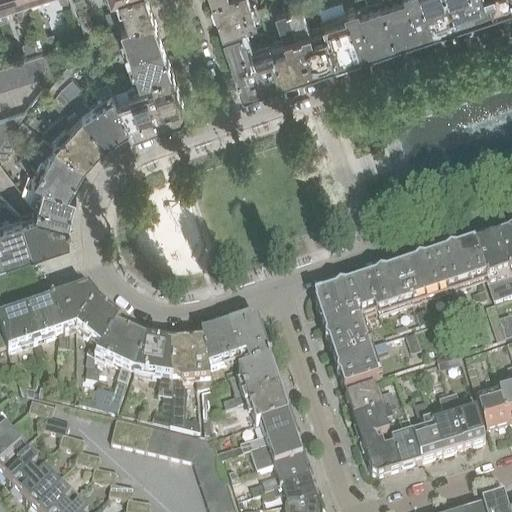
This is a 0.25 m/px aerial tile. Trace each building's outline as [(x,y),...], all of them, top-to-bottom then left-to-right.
[(26,0),(0,0),(0,22),(1,23),(4,34),(11,31),(7,20),(4,11),(3,12),(5,7),(27,0),(26,0)] [(85,6),(82,0),(73,0),(76,9),(85,6)] [(109,0),(119,0),(127,23),(153,14),(147,0),(109,0),(110,0),(109,0)] [(211,0),(222,30),(255,19),(248,0),(211,0)] [(392,42),(393,42),(380,2),(368,6),(365,0),(355,0),(356,5),(358,10),(356,10),(361,28),(350,32),(358,53),(380,46),(384,47),(390,45),(392,42)] [(386,0),(380,2),(393,42),(396,41),(399,42),(406,40),(408,37),(416,34),(409,13),(421,9),(417,0),(386,0)] [(444,0),(417,0),(421,9),(409,13),(416,34),(439,26),(443,27),(450,25),(452,22),(444,0)] [(444,0),(452,22),(455,21),(458,22),(466,20),(466,17),(475,14),(470,0),(444,0)] [(470,0),(475,14),(499,6),(502,8),(508,5),(509,2),(510,2),(509,0),(470,0)] [(325,33),(324,33),(333,61),(335,60),(340,62),(347,59),(348,56),(358,53),(350,32),(361,28),(356,10),(358,10),(356,5),(343,9),(344,14),(321,22),(325,33)] [(301,9),(288,14),(306,69),(319,65),(322,67),(331,64),(332,61),(333,61),(324,33),(311,37),(308,29),(301,9)] [(88,14),(78,17),(84,35),(93,32),(94,32),(92,27),(90,19),(88,14)] [(162,41),(153,14),(127,23),(119,25),(128,52),(162,41)] [(271,46),(269,47),(279,78),(285,76),(289,78),(295,76),(297,72),(306,69),(288,14),(275,18),(282,38),(285,45),(272,50),(271,46)] [(231,59),(249,53),(241,28),(223,33),(231,59)] [(56,45),(52,35),(33,41),(37,51),(56,45)] [(128,52),(118,56),(120,63),(131,60),(138,82),(150,77),(171,70),(162,41),(128,52)] [(24,54),(35,51),(33,42),(21,45),(24,54)] [(69,58),(65,47),(52,51),(58,70),(69,58)] [(249,53),(259,86),(263,85),(266,86),(273,83),(276,79),(279,78),(269,47),(249,53)] [(32,58),(39,79),(42,91),(56,74),(49,52),(32,58)] [(259,86),(249,53),(231,59),(241,88),(246,90),(259,86)] [(20,62),(27,82),(39,79),(32,58),(20,62)] [(73,58),(55,82),(104,140),(127,124),(116,100),(112,92),(89,107),(84,100),(86,98),(78,92),(81,88),(70,79),(79,66),(73,58)] [(9,65),(16,86),(27,82),(20,62),(9,65)] [(0,68),(0,76),(4,90),(16,86),(9,65),(0,68)] [(102,81),(95,66),(87,69),(94,84),(102,81)] [(171,70),(150,77),(153,87),(152,88),(147,90),(158,122),(180,115),(184,108),(171,70)] [(54,141),(84,161),(104,140),(55,82),(44,96),(64,114),(44,132),(54,141)] [(127,124),(131,132),(141,127),(158,122),(147,90),(116,100),(127,124)] [(0,121),(0,137),(8,135),(23,115),(0,121)] [(19,140),(13,135),(0,151),(0,158),(2,160),(19,140)] [(31,176),(68,189),(83,165),(52,145),(44,140),(39,148),(48,153),(37,172),(24,158),(19,163),(30,176),(31,176)] [(40,189),(35,212),(69,221),(71,206),(74,195),(76,192),(68,189),(31,176),(28,186),(40,189)] [(0,205),(0,244),(5,258),(32,249),(21,216),(8,202),(0,205)] [(35,212),(21,216),(32,249),(45,245),(35,212)] [(35,212),(45,245),(69,237),(68,225),(69,221),(35,212)] [(511,236),(473,250),(484,285),(490,303),(511,295),(511,236)] [(480,284),(469,251),(469,250),(431,263),(443,297),(480,284)] [(402,310),(443,297),(431,263),(390,276),(402,310)] [(375,319),(402,310),(390,276),(346,291),(355,316),(358,315),(360,319),(373,315),(375,319)] [(346,291),(326,298),(339,335),(359,328),(355,316),(346,291)] [(76,333),(76,334),(98,307),(95,304),(87,294),(52,306),(63,337),(60,354),(68,355),(69,340),(67,341),(66,337),(76,333)] [(487,304),(484,296),(477,299),(479,307),(487,304)] [(339,335),(326,298),(317,301),(314,307),(324,340),(339,335)] [(63,337),(52,306),(25,315),(35,346),(31,348),(35,360),(42,357),(39,346),(58,339),(57,354),(60,354),(63,337)] [(95,360),(96,361),(116,331),(119,324),(118,323),(113,320),(106,314),(98,307),(76,334),(93,347),(85,359),(92,364),(95,360)] [(493,311),(486,314),(497,347),(504,344),(493,311)] [(511,334),(505,314),(495,318),(504,344),(511,341),(511,334)] [(35,346),(25,315),(0,323),(0,336),(5,351),(7,356),(31,348),(35,346)] [(415,319),(419,331),(432,327),(428,315),(415,319)] [(492,348),(481,315),(472,317),(483,351),(492,348)] [(245,362),(248,371),(269,364),(257,326),(251,323),(227,331),(238,363),(244,361),(245,362)] [(333,366),(368,355),(359,328),(339,335),(324,340),(333,366)] [(142,342),(116,331),(96,361),(120,372),(112,397),(97,393),(95,403),(79,400),(77,410),(116,418),(130,377),(142,342)] [(201,340),(203,347),(207,374),(238,363),(227,331),(206,338),(201,340)] [(416,345),(414,339),(404,343),(406,349),(416,345)] [(152,427),(169,431),(174,348),(145,343),(133,378),(160,382),(157,401),(163,402),(160,420),(153,419),(152,427)] [(203,347),(174,348),(169,431),(198,437),(198,428),(183,426),(185,394),(180,393),(179,384),(209,381),(207,374),(203,347)] [(333,366),(343,394),(377,383),(368,355),(333,366)] [(434,363),(438,378),(461,372),(457,358),(434,363)] [(278,391),(269,364),(248,371),(236,375),(244,399),(222,407),(223,410),(278,391)] [(99,374),(86,372),(84,383),(97,386),(99,374)] [(479,392),(474,373),(467,375),(472,394),(479,392)] [(344,398),(351,420),(359,444),(374,439),(388,435),(384,422),(391,420),(390,415),(404,411),(394,382),(385,385),(390,397),(377,401),(373,389),(344,398)] [(255,430),(259,429),(288,419),(278,391),(223,410),(225,415),(247,408),(255,430)] [(511,391),(498,395),(508,428),(510,428),(511,428),(511,391)] [(34,395),(19,392),(22,401),(32,403),(34,395)] [(72,399),(40,392),(38,401),(70,408),(72,399)] [(461,402),(458,394),(445,398),(443,398),(460,454),(485,446),(475,416),(474,413),(470,400),(461,402)] [(507,429),(508,428),(498,395),(476,402),(486,435),(496,432),(499,434),(505,432),(507,429)] [(201,400),(203,438),(211,440),(209,398),(201,400)] [(436,405),(424,409),(439,461),(460,454),(443,398),(435,401),(436,405)] [(27,418),(45,424),(50,424),(53,413),(30,406),(27,418)] [(414,412),(421,433),(409,437),(418,467),(439,461),(424,409),(414,412)] [(241,460),(295,441),(288,419),(259,429),(263,442),(238,450),(239,453),(217,460),(220,467),(241,460)] [(50,424),(45,424),(42,435),(61,440),(65,441),(69,430),(50,424)] [(408,424),(399,427),(403,438),(411,436),(408,424)] [(121,451),(126,428),(115,425),(109,448),(121,451)] [(121,451),(133,454),(138,430),(126,428),(121,451)] [(150,433),(138,430),(133,454),(144,457),(150,433)] [(144,457),(156,459),(162,436),(150,433),(144,457)] [(0,471),(21,453),(6,435),(0,439),(0,471)] [(173,439),(162,436),(156,459),(168,462),(173,439)] [(390,443),(393,452),(399,473),(418,467),(409,437),(390,443)] [(168,462),(180,465),(185,441),(173,439),(168,462)] [(378,452),(374,439),(359,444),(370,476),(378,479),(399,473),(393,452),(384,455),(383,451),(378,452)] [(58,452),(76,457),(81,458),(84,446),(65,441),(61,440),(58,452)] [(210,447),(185,441),(180,465),(191,468),(210,447)] [(301,460),(295,441),(241,460),(244,468),(269,460),(272,470),(301,460)] [(191,468),(195,479),(218,471),(210,447),(191,468)] [(0,483),(10,495),(37,471),(21,453),(0,471),(0,483)] [(81,458),(76,457),(74,469),(93,474),(97,474),(100,463),(81,458)] [(308,480),(301,460),(272,470),(277,485),(258,491),(260,497),(308,480)] [(26,511),(29,511),(54,489),(37,471),(10,495),(26,511)] [(222,483),(218,471),(195,479),(199,490),(222,483)] [(90,485),(109,490),(114,490),(116,478),(97,474),(93,474),(90,485)] [(286,511),(315,501),(308,480),(260,497),(260,499),(263,506),(282,500),(286,511)] [(199,490),(203,502),(226,494),(222,483),(199,490)] [(54,489),(29,511),(64,511),(71,506),(54,489)] [(114,490),(109,490),(107,502),(126,505),(131,506),(133,494),(114,490)] [(252,501),(260,499),(260,497),(258,491),(250,494),(252,501)] [(210,511),(229,506),(226,494),(203,502),(206,511),(210,511)] [(284,511),(283,511),(318,511),(315,501),(286,511),(284,511)]
